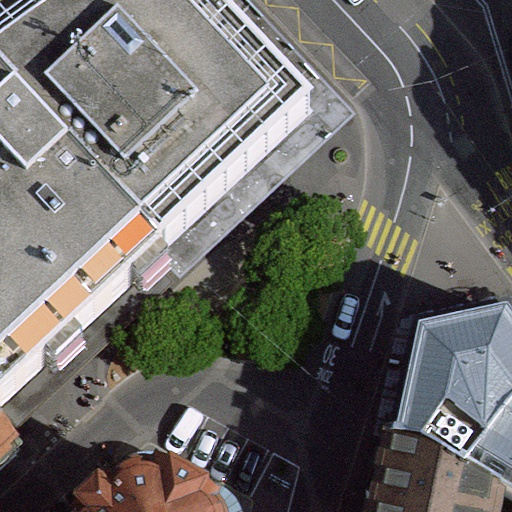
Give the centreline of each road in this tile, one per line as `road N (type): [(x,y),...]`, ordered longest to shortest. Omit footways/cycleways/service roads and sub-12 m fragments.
road 1 (residential): [(328,428),(191,392),(149,400),(26,511)]
road 2 (tertiary): [(412,128),(407,178),(328,428)]
road 3 (tertiary): [(334,0),(399,74),(412,128)]
road 4 (residential): [(412,128),(477,178),(511,222)]
